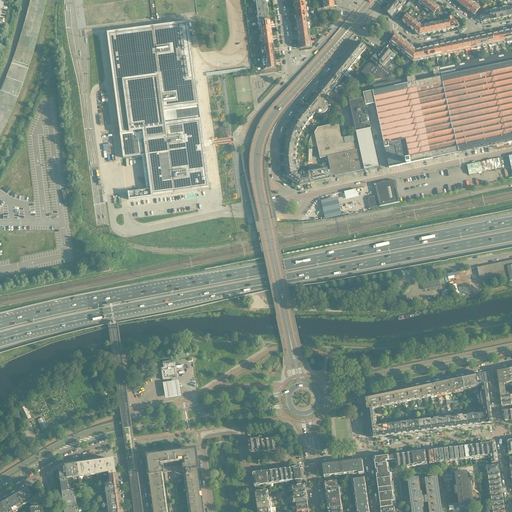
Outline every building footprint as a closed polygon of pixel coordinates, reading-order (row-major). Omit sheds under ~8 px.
[(0,137),(4,130),(15,107),(21,91),(28,69),(35,48),(43,21),(46,0),(30,0),(26,19),(19,40),(11,64),(3,86),(0,92),(0,137)] [(322,0),(324,8),(333,7),(333,0),(322,0)] [(393,0),(392,0),(389,4),(398,11),(404,4),(399,1),(397,3),(393,0)] [(426,8),(432,1),(430,0),(417,0),(419,1),(418,2),(426,8)] [(470,0),(459,0),(458,2),(459,3),(459,4),(460,5),(461,4),(466,9),(472,1),(470,0)] [(432,2),(432,1),(426,8),(434,14),(435,12),(438,14),(441,9),(438,7),(438,6),(437,5),(436,5),(434,3),(433,2),(432,2)] [(472,1),(466,9),(467,10),(468,11),(469,11),(474,15),(480,7),(472,1)] [(304,2),(294,3),(294,8),(295,13),(301,12),(300,9),(306,8),(306,5),(304,5),(304,2)] [(389,4),(386,8),(384,11),(393,18),(399,11),(398,11),(389,4)] [(267,5),(256,6),(258,22),(269,21),(267,5)] [(505,7),(495,9),(497,19),(507,17),(505,7)] [(306,8),(300,9),(301,12),(295,13),(295,15),(296,20),(306,18),(305,15),(307,15),(307,11),(306,8)] [(484,17),(482,17),(483,22),(488,21),(489,21),(490,21),(490,20),(493,20),(494,20),(495,20),(495,19),(497,19),(495,9),(490,10),(490,12),(487,12),(487,15),(484,16),(484,17)] [(409,27),(410,28),(416,21),(408,14),(402,21),(403,22),(403,23),(404,24),(405,24),(407,25),(407,26),(408,27),(409,27)] [(458,23),(457,22),(456,22),(456,21),(454,19),(452,20),(452,18),(451,18),(451,17),(449,17),(449,18),(449,20),(451,29),(452,29),(453,29),(454,28),(458,27),(458,26),(459,25),(458,24),(458,23)] [(451,29),(449,20),(449,18),(445,19),(446,21),(439,22),(441,31),(442,31),(443,31),(444,31),(445,30),(447,30),(448,30),(449,30),(450,29),(451,29)] [(416,21),(410,28),(411,28),(411,29),(412,30),(413,30),(415,32),(416,33),(417,33),(419,35),(422,26),(416,21)] [(127,192),(128,200),(209,189),(187,22),(183,22),(173,24),(164,25),(156,26),(147,27),(138,28),(129,29),(120,31),(111,32),(106,32),(120,137),(123,158),(133,157),(140,156),(145,155),(150,189),(127,192)] [(439,22),(430,24),(432,33),(433,33),(435,33),(435,32),(437,32),(438,32),(440,32),(440,31),(441,31),(439,22)] [(430,24),(422,26),(419,35),(423,35),(425,35),(425,34),(428,34),(430,34),(430,33),(432,33),(430,24)] [(501,32),(499,32),(499,33),(498,33),(500,43),(503,42),(504,44),(507,43),(504,32),(502,32),(501,32)] [(495,33),(494,33),(493,34),(492,34),(494,44),(497,43),(498,45),(501,44),(500,43),(498,33),(496,33),(495,33)] [(397,35),(397,34),(393,39),(392,39),(390,42),(390,43),(391,42),(393,44),(392,45),(394,47),(395,46),(401,38),(399,37),(399,36),(398,35),(397,35)] [(489,34),(488,34),(487,35),(486,35),(488,45),(491,44),(492,46),(495,46),(494,44),(492,34),(490,35),(489,34)] [(402,39),(401,38),(395,46),(398,48),(397,49),(399,51),(400,50),(406,42),(404,40),(403,39),(402,39)] [(363,45),(359,42),(358,43),(357,43),(356,44),(356,45),(354,47),(353,48),(353,49),(352,50),(360,56),(366,48),(366,47),(364,45),(363,45)] [(407,42),(406,42),(400,50),(402,51),(401,53),(404,55),(405,53),(411,46),(409,44),(409,43),(407,42)] [(411,46),(405,53),(408,56),(407,57),(413,62),(416,50),(414,48),(414,47),(412,46),(411,46)] [(386,48),(382,53),(390,59),(392,57),(393,59),(396,56),(386,48)] [(416,50),(413,62),(424,60),(422,49),(421,49),(421,48),(419,49),(416,50)] [(347,57),(346,57),(354,63),(360,56),(352,50),(351,51),(350,52),(350,53),(348,55),(347,55),(346,56),(347,57)] [(511,51),(481,58),(479,59),(469,61),(467,61),(465,61),(457,63),(455,64),(453,64),(444,66),(442,66),(439,67),(458,153),(511,141),(511,51)] [(378,57),(375,55),(361,72),(372,81),(395,76),(395,75),(384,67),(390,59),(382,53),(378,57)] [(347,72),(354,63),(346,57),(345,59),(344,59),(343,60),(343,61),(342,63),(341,63),(340,64),(340,65),(339,66),(347,72)] [(341,80),(347,72),(339,66),(338,67),(337,68),(337,69),(335,71),(333,72),(334,73),(333,73),(341,80)] [(435,78),(416,82),(432,159),(433,158),(434,159),(435,159),(435,158),(458,153),(439,67),(434,68),(432,68),(435,78)] [(327,81),(334,87),(341,80),(333,73),(332,75),(331,75),(330,76),(330,77),(329,79),(328,79),(327,80),(327,81)] [(432,159),(416,82),(415,76),(393,81),(386,82),(372,85),(373,91),(363,93),(364,98),(365,101),(366,105),(376,103),(389,168),(432,159)] [(334,87),(327,81),(325,83),(324,84),(323,86),(331,92),(334,87)] [(331,92),(323,86),(322,87),(321,88),(320,90),(328,97),(328,96),(331,92)] [(326,101),(325,100),(328,97),(320,90),(318,92),(304,109),(312,115),(313,116),(316,112),(316,113),(317,113),(318,114),(319,114),(320,114),(321,114),(322,114),(323,114),(324,113),(325,113),(325,112),(326,111),(327,111),(327,110),(328,109),(328,108),(328,107),(328,106),(328,105),(328,104),(328,103),(327,103),(327,102),(326,101)] [(367,123),(365,112),(363,102),(365,101),(364,98),(350,101),(354,118),(353,119),(354,126),(355,126),(357,131),(371,128),(370,123),(367,123)] [(300,114),(308,120),(309,121),(311,119),(309,118),(312,115),(304,109),(304,110),(303,110),(302,111),(302,112),(300,114)] [(296,120),(304,125),(306,126),(307,123),(306,123),(308,120),(300,114),(300,115),(299,115),(298,116),(298,117),(296,120)] [(294,123),(293,125),(302,130),(303,131),(304,128),(303,128),(304,125),(296,120),(295,120),(294,122),(294,123)] [(327,157),(328,164),(329,168),(330,168),(332,177),(335,176),(335,177),(379,168),(371,128),(357,131),(356,132),(357,135),(342,138),(338,124),(316,129),(314,131),(315,134),(312,134),(308,145),(309,148),(318,146),(320,158),(327,157)] [(290,131),(299,135),(301,136),(302,133),(300,132),(302,130),(293,125),(293,126),(292,126),(291,127),(291,128),(290,131)] [(288,137),(297,140),(299,141),(300,138),(298,138),(299,135),(290,131),(289,132),(288,133),(289,134),(288,137)] [(287,140),(286,143),(296,146),(297,146),(298,144),(296,143),(297,140),(288,137),(287,138),(286,140),(287,140)] [(295,149),(296,146),(286,143),(286,144),(285,144),(285,146),(286,147),(285,149),(295,152),(296,152),(297,150),(295,149)] [(295,152),(285,149),(285,150),(285,151),(284,152),(285,153),(285,156),(296,158),(296,155),(294,155),(295,152)] [(502,168),(500,158),(480,162),(482,172),(502,168)] [(480,162),(467,165),(469,175),(482,172),(480,162)] [(332,177),(330,168),(329,168),(328,164),(327,165),(328,168),(327,168),(326,163),(323,163),(323,165),(311,168),(312,171),(308,172),(309,172),(311,183),(311,184),(314,183),(314,182),(330,178),(330,177),(332,177)] [(298,169),(286,171),(286,172),(286,173),(286,175),(287,175),(287,176),(292,180),(292,181),(294,182),(295,182),(298,184),(296,175),(298,173),(298,169)] [(303,174),(296,175),(298,184),(301,186),(301,185),(305,184),(303,174)] [(400,203),(395,180),(375,185),(377,196),(370,197),(368,200),(370,206),(370,209),(400,203)] [(347,199),(359,196),(357,188),(345,191),(347,199)] [(321,203),(325,220),(341,217),(337,199),(321,203)] [(511,261),(478,268),(481,281),(509,275),(510,282),(511,281),(511,261)] [(422,281),(424,290),(440,287),(439,278),(422,281)] [(148,363),(147,357),(133,359),(135,374),(141,373),(141,369),(140,365),(148,363)] [(163,365),(163,368),(161,368),(163,380),(177,378),(175,363),(175,360),(162,362),(163,365)] [(504,370),(498,372),(499,384),(505,383),(506,383),(504,370)] [(486,374),(476,376),(478,385),(481,384),(487,383),(486,374)] [(476,376),(462,379),(464,390),(478,387),(478,385),(476,376)] [(462,379),(449,382),(451,392),(464,390),(462,379)] [(178,380),(163,383),(165,398),(180,396),(178,380)] [(449,382),(435,385),(437,395),(451,392),(449,382)] [(487,383),(481,384),(482,387),(481,388),(481,389),(481,391),(480,392),(480,393),(480,395),(478,395),(477,397),(478,400),(489,398),(487,383)] [(505,383),(499,384),(501,396),(509,395),(509,390),(508,390),(505,390),(505,388),(505,383)] [(435,385),(421,388),(423,398),(437,395),(435,385)] [(421,388),(408,390),(410,401),(423,398),(421,388)] [(410,401),(408,390),(394,393),(396,404),(410,401)] [(394,393),(380,396),(383,407),(396,404),(394,393)] [(383,407),(380,396),(374,397),(376,408),(383,407)] [(374,397),(366,399),(368,410),(373,409),(376,408),(374,397)] [(489,398),(478,400),(478,402),(479,404),(481,403),(481,405),(482,405),(482,406),(483,408),(484,409),(485,410),(485,412),(486,412),(486,414),(491,413),(489,398)] [(31,419),(25,405),(19,408),(25,421),(31,419)] [(373,409),(368,410),(369,418),(376,417),(376,415),(374,414),(374,411),(373,410),(373,409)] [(484,412),(477,413),(479,424),(491,423),(492,422),(492,421),(491,413),(486,414),(486,412),(485,412),(484,412)] [(42,429),(48,427),(43,417),(38,419),(42,429)] [(494,442),(490,443),(489,443),(490,454),(497,453),(495,444),(494,442)] [(169,511),(164,473),(173,472),(174,473),(176,474),(178,474),(179,475),(181,475),(183,476),(185,476),(187,475),(188,475),(190,475),(192,474),(193,473),(195,472),(196,471),(196,469),(197,469),(197,468),(196,464),(194,448),(175,451),(172,451),(167,452),(164,452),(164,453),(145,455),(147,470),(147,474),(147,475),(148,482),(149,483),(149,485),(149,490),(150,495),(150,497),(151,505),(152,505),(152,507),(152,511),(169,511)] [(498,462),(497,453),(490,454),(488,455),(488,458),(491,457),(492,463),(498,462)] [(389,461),(388,456),(376,457),(374,459),(375,464),(387,463),(387,461),(389,461)] [(106,460),(108,473),(114,472),(112,459),(106,460)] [(357,460),(350,461),(347,461),(349,474),(358,473),(357,460)] [(338,462),(330,463),(324,464),(323,465),(324,476),(339,474),(339,476),(338,462)] [(390,473),(389,468),(388,468),(387,463),(375,464),(377,474),(390,473)] [(486,466),(487,475),(499,473),(498,464),(486,466)] [(138,487),(135,467),(130,468),(132,488),(138,487)] [(202,511),(202,506),(203,506),(202,503),(201,500),(202,500),(202,498),(201,498),(199,484),(200,484),(199,482),(198,475),(197,469),(196,469),(196,471),(195,472),(193,473),(192,474),(190,475),(188,475),(187,475),(185,476),(185,478),(189,511),(202,511)] [(115,483),(114,472),(108,473),(108,477),(108,479),(106,482),(106,484),(115,483)] [(393,491),(391,477),(390,472),(390,473),(377,474),(379,493),(393,491)] [(467,472),(460,473),(453,474),(454,479),(456,478),(457,487),(455,487),(456,494),(458,494),(460,507),(472,506),(467,472)] [(453,492),(451,476),(449,476),(449,475),(446,475),(446,476),(444,476),(446,493),(453,492)] [(352,479),(354,493),(367,492),(365,477),(352,479)] [(441,511),(437,477),(427,479),(423,479),(423,484),(426,483),(428,496),(422,497),(421,492),(420,492),(418,478),(408,479),(412,511),(422,511),(422,507),(423,507),(423,502),(429,502),(430,511),(441,511)] [(71,487),(69,485),(68,485),(67,484),(67,480),(60,481),(62,492),(71,490),(71,487)] [(306,490),(305,484),(302,485),(302,484),(301,480),(299,480),(299,485),(292,486),(292,488),(293,488),(294,491),(306,490)] [(27,489),(23,491),(23,490),(20,492),(20,493),(16,495),(23,505),(33,499),(27,489)] [(394,501),(393,491),(379,493),(380,503),(394,501)] [(340,503),(340,500),(341,500),(341,498),(339,498),(339,495),(340,495),(340,493),(327,495),(329,510),(341,508),(340,505),(342,505),(341,503),(340,503)] [(16,495),(13,497),(12,496),(9,498),(9,499),(6,501),(12,511),(23,505),(16,495)] [(307,500),(307,495),(295,496),(287,497),(287,500),(288,503),(295,502),(307,500)] [(367,497),(355,498),(357,511),(369,510),(367,497)] [(0,503),(0,511),(11,511),(12,511),(6,501),(3,503),(2,503),(0,503)]
